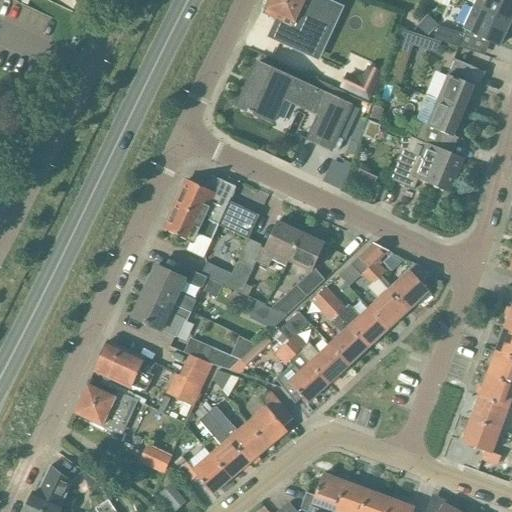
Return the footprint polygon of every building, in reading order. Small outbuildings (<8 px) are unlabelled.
[(271,0),(265,13),(264,15),(276,20),(269,35),(305,52),(328,2),(323,0),(271,0)] [(511,0),(476,0),(473,7),(510,25),(511,20),(511,0)] [(510,25),(473,7),(462,30),(500,48),(510,25)] [(463,35),(440,27),(435,40),(459,48),(463,35)] [(441,43),(404,30),(400,42),(438,54),(441,43)] [(455,60),(439,101),(465,112),(475,87),(479,89),(486,72),(455,60)] [(350,106),(258,63),(237,108),(272,124),(283,100),(319,116),(308,141),(330,151),(350,106)] [(348,71),(341,87),(370,100),(384,70),(366,63),(360,76),(348,71)] [(424,125),(418,140),(453,154),(459,138),(455,136),(465,112),(439,101),(428,97),(419,118),(419,123),(424,125)] [(374,142),(382,125),(363,117),(356,134),(374,142)] [(453,154),(418,140),(418,141),(409,137),(408,141),(404,141),(403,154),(401,158),(391,182),(415,191),(419,181),(450,194),(464,159),(453,154)] [(344,188),(353,168),(334,160),(325,180),(344,188)] [(176,206),(219,225),(249,239),(260,216),(230,202),(237,187),(230,184),(230,183),(213,176),(207,190),(188,181),(185,186),(183,184),(179,193),(181,194),(176,206)] [(219,225),(176,206),(170,217),(168,216),(164,225),(167,226),(165,231),(193,244),(197,235),(212,241),(219,225)] [(288,261),(301,234),(278,223),(266,249),(261,247),(254,262),(269,269),(273,261),(287,267),(289,262),(288,261)] [(324,245),(301,234),(288,261),(289,262),(311,272),(324,245)] [(379,280),(387,273),(378,262),(389,251),(374,244),(358,258),(379,280)] [(369,309),(388,330),(408,311),(389,291),(379,280),(358,258),(352,264),(362,276),(371,287),(369,289),(379,300),(369,309)] [(239,261),(233,275),(227,287),(250,298),(254,288),(247,284),(254,268),(239,261)] [(201,276),(207,278),(227,287),(233,275),(207,263),(201,276)] [(157,267),(145,293),(191,314),(197,302),(178,293),(184,281),(202,289),(207,278),(201,276),(180,266),(176,275),(157,267)] [(410,272),(390,292),(408,311),(417,303),(420,306),(432,295),(428,292),(423,286),(410,272)] [(307,298),(297,286),(272,308),(287,315),(307,298)] [(368,348),(388,330),(369,309),(361,318),(350,306),(346,309),(327,288),(319,296),(328,305),(368,348)] [(191,314),(145,293),(133,319),(175,339),(175,338),(174,337),(182,321),(187,323),(191,314)] [(328,305),(320,312),(342,335),(330,346),(348,367),(368,348),(328,305)] [(511,358),(511,332),(504,330),(496,352),(511,358)] [(290,343),(329,385),(348,367),(330,346),(320,355),(310,344),(308,346),(298,335),(290,343)] [(144,357),(108,341),(94,372),(145,394),(154,375),(139,369),(144,357)] [(294,364),(276,380),(295,404),(303,398),(309,404),(329,385),(290,343),(276,355),(286,366),(291,361),(294,364)] [(241,361),(213,349),(207,362),(230,371),(241,361)] [(511,358),(496,352),(487,375),(511,384),(511,358)] [(212,366),(190,356),(181,376),(175,373),(165,395),(193,408),(212,366)] [(218,372),(213,381),(223,391),(232,376),(218,372)] [(511,384),(487,375),(479,398),(508,409),(508,408),(511,409),(511,384)] [(88,386),(75,414),(103,427),(116,433),(132,399),(119,393),(116,399),(88,386)] [(266,410),(248,424),(268,448),(287,432),(283,428),(293,419),(270,392),(267,395),(259,401),(266,410)] [(499,431),(508,409),(479,398),(470,421),(499,431)] [(250,464),(268,448),(248,424),(238,433),(216,408),(209,414),(250,464)] [(211,455),(231,479),(250,464),(209,414),(199,422),(221,447),(211,455)] [(499,431),(470,421),(462,444),(484,452),(481,460),(497,466),(500,457),(491,454),(499,431)] [(173,457),(148,445),(140,464),(165,476),(173,457)] [(212,495),(231,479),(211,455),(193,471),(187,464),(180,469),(190,482),(197,477),(212,495)] [(71,483),(50,466),(37,494),(34,492),(24,511),(60,511),(63,506),(61,505),(71,483)] [(305,511),(335,511),(347,484),(323,475),(315,498),(307,495),(301,510),(305,511)] [(361,511),(369,492),(347,484),(335,511),(361,511)] [(185,503),(171,486),(161,494),(175,511),(185,503)] [(387,511),(392,501),(369,492),(361,511),(387,511)] [(413,511),(415,510),(392,501),(387,511),(413,511)] [(297,511),(290,503),(278,511),(297,511)]
